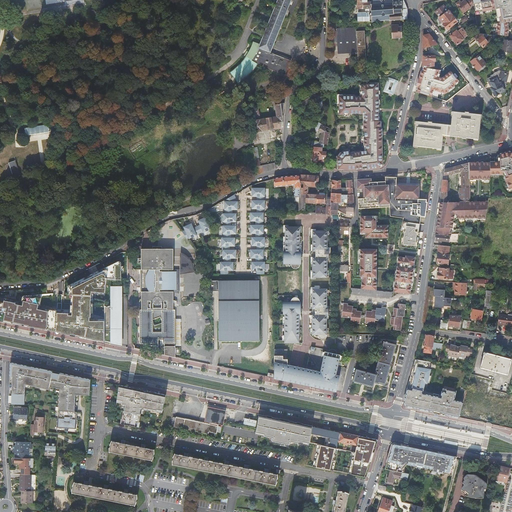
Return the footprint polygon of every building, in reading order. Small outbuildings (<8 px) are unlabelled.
[(271,52),(291,0),(277,0),(259,44),(253,41),(252,42),(251,44),(251,45),(250,47),(249,48),(248,49),(248,51),(245,50),(244,52),(243,54),(245,55),(241,60),(230,72),(238,83),(249,74),(258,63),(285,74),(290,61),(271,52)] [(359,22),(364,22),(364,20),(370,20),(370,14),(372,13),(371,2),(367,2),(367,0),(357,0),(357,9),(361,9),(361,14),(358,14),(359,22)] [(407,20),(407,19),(407,16),(408,15),(407,9),(403,0),(379,0),(371,1),(371,2),(372,13),(372,21),(372,22),(373,22),(378,21),(378,22),(379,22),(379,21),(384,21),(384,22),(385,22),(385,21),(390,21),(390,22),(391,22),(391,21),(394,20),(394,21),(395,21),(395,20),(400,20),(400,21),(403,21),(403,20),(407,20)] [(456,4),(463,13),(473,5),(472,0),(468,0),(467,1),(465,0),(464,0),(461,3),(459,1),(456,4)] [(511,0),(473,0),(476,15),(496,12),(498,23),(502,23),(502,25),(510,24),(511,23),(511,0)] [(449,28),(456,22),(457,22),(449,11),(448,11),(444,5),(435,11),(440,17),(439,18),(444,24),(443,24),(447,29),(449,28)] [(498,23),(496,24),(495,35),(497,35),(510,38),(511,29),(510,24),(502,25),(502,23),(498,23)] [(398,25),(391,25),(392,39),(403,38),(402,27),(398,27),(398,25)] [(460,25),(450,33),(451,35),(450,36),(457,44),(468,35),(460,25)] [(337,29),(338,31),(333,31),(334,41),(338,41),(338,51),(359,51),(359,63),(366,63),(365,31),(357,31),(357,28),(337,29)] [(483,35),(484,34),(480,33),(478,33),(474,36),(474,37),(474,39),(475,40),(477,41),(477,40),(483,47),(488,43),(482,36),(483,35)] [(423,62),(423,67),(435,67),(435,56),(428,56),(428,52),(429,51),(428,47),(437,44),(429,34),(423,35),(423,62)] [(511,47),(511,40),(502,39),(501,51),(511,52),(511,47)] [(480,72),(487,66),(479,55),(475,58),(474,56),(469,60),(471,62),(470,62),(477,71),(478,70),(480,72)] [(423,67),(415,91),(437,99),(439,92),(445,94),(456,87),(455,86),(460,81),(451,71),(442,77),(439,77),(440,70),(423,67)] [(493,87),(491,88),(494,96),(499,94),(499,93),(504,91),(504,90),(505,90),(509,73),(500,71),(494,74),(494,75),(491,76),(492,77),(487,79),(490,86),(492,85),(493,87)] [(391,79),(392,77),(391,77),(390,79),(388,78),(384,91),(393,95),(398,81),(395,80),(396,79),(395,78),(394,80),(391,79)] [(381,162),(383,162),(382,151),(381,151),(381,146),(382,146),(382,128),(381,128),(380,128),(380,121),(378,121),(378,120),(378,117),(378,113),(379,112),(379,108),(378,108),(378,105),(378,99),(378,94),(378,91),(378,83),(368,83),(363,85),(363,87),(361,87),(361,96),(359,97),(354,97),(354,95),(342,96),(340,96),(340,100),(339,100),(339,106),(340,106),(340,109),(340,114),(349,114),(350,114),(350,113),(358,113),(359,113),(359,112),(363,112),(365,114),(366,121),(363,121),(363,125),(364,125),(364,138),(364,145),(366,145),(367,151),(365,151),(364,151),(350,153),(350,151),(343,152),(339,156),(337,156),(338,167),(339,167),(340,169),(356,169),(359,169),(358,167),(363,167),(363,169),(367,168),(378,167),(378,166),(380,166),(381,164),(381,162)] [(322,103),(320,88),(315,89),(312,91),(312,92),(311,93),(308,93),(303,96),(301,98),(300,100),(303,102),(305,105),(305,106),(308,105),(309,103),(310,104),(311,102),(315,100),(316,103),(319,101),(322,103)] [(284,103),(285,94),(275,95),(277,105),(284,103)] [(281,127),(284,103),(277,105),(275,105),(276,116),(270,118),(272,129),(281,127)] [(254,132),(254,133),(269,130),(267,118),(260,119),(258,106),(251,107),(253,120),(252,121),(254,132)] [(428,122),(416,121),(413,146),(441,149),(442,146),(452,147),(456,145),(457,137),(462,138),(462,139),(466,139),(466,138),(478,139),(481,115),(469,113),(469,112),(465,112),(465,113),(452,111),(451,125),(432,123),(432,122),(428,121),(428,122)] [(319,122),(322,116),(319,114),(314,124),(319,122)] [(327,127),(319,122),(314,124),(315,128),(317,127),(320,129),(319,131),(322,133),(322,135),(321,135),(320,142),(313,141),(312,147),(314,147),(323,148),(324,148),(324,145),(328,145),(329,132),(327,132),(326,129),(327,127)] [(54,129),(53,124),(25,128),(26,135),(50,131),(50,129),(54,129)] [(254,132),(247,133),(249,142),(256,141),(254,133),(254,132)] [(326,162),(327,152),(323,151),(323,148),(314,147),(314,151),(315,152),(314,153),(316,155),(312,158),(316,163),(317,163),(320,161),(322,159),(321,162),(325,162),(326,162)] [(500,162),(490,162),(490,174),(502,174),(504,177),(509,189),(511,188),(511,153),(509,152),(499,154),(500,162)] [(9,162),(13,174),(20,172),(16,160),(9,162)] [(445,169),(444,176),(461,171),(461,177),(460,177),(460,181),(461,181),(461,185),(459,185),(459,190),(458,190),(458,192),(459,192),(459,199),(459,202),(469,201),(469,180),(469,162),(445,169)] [(486,179),(490,179),(490,174),(490,162),(482,162),(477,162),(469,162),(469,180),(474,180),(474,179),(482,179),(482,180),(486,180),(486,179)] [(260,166),(256,167),(257,174),(276,169),(275,165),(275,163),(260,166)] [(274,178),(274,187),(295,185),(297,185),(297,188),(294,188),(294,201),(299,201),(299,209),(305,210),(306,203),(306,194),(300,194),(300,184),(299,175),(284,176),(274,178)] [(315,176),(299,175),(300,184),(300,194),(306,194),(306,184),(314,185),(315,176)] [(379,207),(389,207),(390,216),(403,218),(403,221),(419,224),(420,224),(420,216),(424,217),(425,217),(427,202),(426,202),(427,199),(418,199),(418,198),(419,186),(398,185),(398,186),(396,186),(397,177),(395,177),(387,177),(385,177),(385,181),(377,182),(379,207)] [(358,198),(358,209),(379,207),(377,182),(371,182),(371,179),(357,180),(357,185),(357,189),(363,188),(363,198),(358,198)] [(341,180),(332,180),(332,189),(332,193),(341,193),(341,187),(341,180)] [(443,180),(440,202),(447,202),(447,198),(448,184),(449,181),(448,181),(448,180),(443,180)] [(265,189),(252,188),(252,198),(256,198),(256,201),(264,201),(264,198),(265,198),(265,189)] [(317,195),(316,203),(325,203),(326,195),(325,195),(325,193),(319,192),(319,195),(317,195)] [(278,193),(275,193),(275,211),(284,211),(284,208),(278,207),(278,193)] [(332,198),(332,201),(340,202),(341,203),(342,203),(342,204),(344,205),(344,202),(342,202),(342,198),(347,198),(347,195),(341,194),(341,193),(332,193),(332,198)] [(306,203),(316,203),(317,195),(306,194),(306,203)] [(265,201),(252,201),(252,210),(256,210),(256,213),(264,213),(264,210),(265,210),(265,201)] [(331,206),(331,210),(337,210),(340,211),(346,215),(352,216),(354,216),(353,207),(346,207),(346,208),(337,208),(338,204),(342,205),(342,204),(342,203),(341,203),(340,202),(332,201),(331,206)] [(484,219),(485,219),(487,209),(488,201),(469,202),(464,202),(464,218),(472,218),(472,219),(477,219),(477,218),(480,218),(480,219),(484,219)] [(238,202),(224,202),(224,211),(225,211),(225,214),(233,214),(233,211),(238,211),(238,202)] [(436,234),(450,235),(451,234),(453,220),(454,220),(456,219),(457,218),(459,218),(459,219),(464,219),(464,218),(464,202),(459,202),(447,202),(440,202),(440,203),(440,205),(440,206),(439,208),(437,222),(437,227),(436,234)] [(316,207),(316,213),(331,214),(331,210),(331,206),(327,206),(327,209),(321,208),(316,207)] [(264,213),(251,213),(251,223),(255,223),(255,225),(263,226),(263,223),(264,223),(264,213)] [(225,214),(223,214),(223,224),(223,226),(231,226),(231,223),(236,224),(237,214),(233,214),(225,214)] [(360,220),(360,232),(365,232),(365,238),(371,238),(371,237),(374,237),(374,238),(378,238),(378,236),(381,236),(382,238),(388,238),(388,227),(384,227),(384,225),(376,225),(376,216),(361,216),(361,220),(360,220)] [(192,224),(183,227),(189,240),(197,236),(197,235),(202,233),(203,234),(212,230),(206,218),(198,221),(199,226),(194,228),(192,224)] [(402,221),(400,237),(402,237),(401,240),(400,239),(399,247),(418,249),(419,237),(419,234),(418,234),(419,224),(403,221),(402,221)] [(348,223),(339,223),(338,234),(344,234),(344,230),(348,230),(348,223)] [(264,226),(251,225),(250,235),(255,235),(255,238),(263,238),(263,235),(264,235),(264,226)] [(223,226),(223,236),(223,238),(231,238),(231,236),(237,236),(237,226),(231,226),(223,226)] [(300,226),(288,226),(288,227),(285,227),(285,232),(285,237),(285,240),(285,243),(285,251),(285,258),(285,264),(291,264),(291,265),(291,266),(292,266),(292,267),(293,267),(293,268),(294,268),(295,268),(296,268),(297,268),(298,268),(298,267),(299,267),(299,266),(300,266),(300,265),(300,264),(300,263),(299,263),(299,262),(299,261),(300,261),(300,257),(301,257),(301,253),(300,253),(300,245),(300,238),(300,232),(300,226)] [(316,231),(313,231),(313,238),(313,245),(313,251),(313,252),(311,252),(311,257),(313,257),(312,263),(312,270),(312,277),(316,277),(327,277),(327,261),(328,247),(328,231),(316,231)] [(223,238),(221,238),(221,248),(222,248),(222,250),(223,250),(230,250),(230,248),(235,248),(235,238),(231,238),(223,238)] [(265,238),(252,238),(251,247),(256,247),(256,250),(264,250),(264,247),(265,247),(265,238)] [(444,253),(449,254),(450,246),(439,245),(438,253),(444,253)] [(152,249),(141,249),(141,270),(147,270),(147,274),(143,274),(143,288),(146,288),(147,292),(141,292),(141,301),(139,301),(139,338),(144,338),(144,340),(144,341),(144,342),(145,342),(154,344),(155,344),(155,343),(156,343),(156,342),(158,334),(165,335),(164,340),(164,341),(165,341),(171,341),(170,337),(175,337),(175,301),(173,301),(173,292),(173,290),(175,290),(175,271),(168,271),(168,269),(173,270),(173,249),(161,249),(152,249)] [(362,279),(361,288),(376,290),(376,285),(375,285),(375,278),(376,278),(376,270),(375,270),(375,268),(376,268),(377,260),(375,260),(375,253),(377,253),(377,249),(365,249),(361,249),(359,249),(359,250),(359,249),(360,249),(360,258),(359,258),(359,259),(360,259),(360,267),(362,267),(362,270),(360,270),(360,277),(363,277),(363,279),(362,279)] [(230,250),(223,250),(223,260),(223,263),(231,263),(231,260),(236,260),(236,250),(230,250)] [(264,250),(251,250),(251,259),(255,260),(255,262),(263,262),(263,260),(264,260),(264,250)] [(180,252),(179,252),(180,274),(194,272),(194,270),(194,268),(193,266),(191,262),(188,258),(184,255),(180,252)] [(441,263),(441,265),(445,265),(446,264),(448,264),(449,255),(443,254),(438,254),(437,263),(441,263)] [(396,281),(395,292),(410,294),(412,283),(413,283),(414,278),(412,278),(413,273),(414,273),(415,268),(414,268),(415,257),(406,255),(405,257),(398,256),(398,257),(399,257),(400,257),(398,266),(397,266),(397,270),(398,270),(397,277),(396,276),(395,281),(396,281)] [(71,312),(57,312),(57,332),(104,342),(104,319),(94,319),(96,294),(108,296),(111,281),(124,281),(124,264),(122,261),(69,286),(68,296),(72,297),(71,312)] [(223,263),(220,263),(220,272),(220,275),(228,275),(228,272),(234,272),(234,263),(231,263),(223,263)] [(265,263),(252,263),(252,272),(257,272),(256,275),(265,275),(265,272),(265,263)] [(449,268),(440,268),(440,272),(438,272),(438,279),(449,279),(449,268)] [(259,280),(208,280),(208,291),(211,291),(212,321),(218,321),(218,341),(260,340),(259,280)] [(455,282),(455,289),(455,294),(466,295),(467,283),(455,282)] [(392,292),(351,287),(350,294),(390,298),(390,297),(392,297),(392,292)] [(110,306),(104,306),(104,319),(104,342),(111,343),(111,329),(122,329),(122,288),(110,288),(110,306)] [(312,288),(312,296),(312,303),(312,305),(312,308),(312,315),(312,320),(312,335),(319,335),(319,336),(319,337),(319,338),(320,338),(321,339),(322,339),(323,339),(324,339),(325,339),(325,338),(326,338),(326,337),(327,337),(327,336),(327,335),(327,334),(327,333),(327,328),(327,318),(327,306),(327,289),(316,288),(312,288)] [(452,298),(448,298),(444,297),(445,290),(434,289),(434,296),(436,296),(435,303),(435,306),(443,307),(443,308),(451,309),(452,298)] [(495,290),(487,289),(485,306),(493,307),(495,290)] [(0,319),(55,332),(56,321),(57,312),(57,310),(45,310),(40,308),(43,294),(22,295),(21,301),(4,297),(3,301),(0,299),(0,319)] [(299,343),(299,320),(299,314),(301,314),(301,310),(300,310),(300,305),(298,305),(298,304),(299,304),(299,303),(300,302),(300,301),(300,300),(299,300),(299,299),(298,298),(297,298),(297,297),(296,297),(295,297),(294,297),(293,297),(293,298),(292,298),(292,299),(291,299),(291,300),(291,301),(291,302),(285,301),(285,305),(285,311),(284,319),(284,325),(284,335),(284,340),(292,340),(292,343),(299,343)] [(348,303),(344,303),(342,317),(351,318),(351,322),(360,323),(361,311),(356,311),(356,309),(353,308),(353,306),(348,305),(348,303)] [(397,308),(394,308),(393,315),(403,317),(405,305),(398,304),(397,308)] [(371,311),(366,311),(365,323),(374,324),(375,320),(384,321),(385,307),(381,307),(381,308),(376,308),(376,310),(372,310),(371,311)] [(483,311),(473,309),(471,318),(481,320),(483,311)] [(460,317),(451,315),(449,325),(459,327),(460,317)] [(511,316),(499,315),(498,325),(507,326),(507,325),(510,325),(509,327),(511,327),(511,316)] [(400,330),(402,318),(391,317),(390,324),(394,325),(393,329),(400,330)] [(465,320),(464,320),(463,327),(470,328),(471,321),(470,321),(470,318),(465,317),(465,320)] [(440,329),(448,330),(449,321),(441,320),(440,329)] [(111,343),(122,346),(122,329),(111,329),(111,343)] [(175,346),(175,337),(170,337),(171,341),(165,341),(164,341),(164,340),(165,335),(158,334),(156,342),(156,343),(155,343),(155,344),(154,344),(145,342),(144,342),(144,341),(144,340),(144,338),(139,338),(139,343),(158,347),(158,340),(160,340),(160,342),(162,342),(162,344),(164,344),(164,346),(175,346)] [(437,336),(426,335),(425,345),(433,346),(433,340),(436,340),(437,336)] [(375,374),(368,372),(365,384),(373,386),(374,382),(379,383),(379,382),(386,384),(396,344),(387,342),(388,341),(386,341),(386,342),(384,341),(375,374)] [(461,347),(456,346),(456,345),(451,344),(451,345),(447,345),(446,351),(449,352),(449,353),(451,353),(451,356),(458,357),(459,355),(466,357),(466,355),(469,356),(469,355),(473,356),(474,349),(470,348),(471,348),(468,347),(468,346),(461,345),(461,347)] [(164,346),(164,355),(169,356),(168,354),(175,354),(175,353),(175,348),(175,346),(164,346)] [(288,347),(274,349),(274,378),(307,385),(331,390),(339,355),(340,356),(340,355),(341,354),(337,354),(337,353),(337,352),(337,351),(336,351),(336,350),(335,350),(335,349),(334,349),(333,348),(332,349),(331,349),(330,349),(329,350),(329,351),(328,352),(325,351),(324,352),(324,356),(320,371),(307,368),(288,364),(288,347)] [(485,353),(481,368),(508,375),(511,359),(511,358),(485,352),(484,352),(484,353),(485,353)] [(331,390),(337,392),(340,375),(336,375),(339,360),(340,359),(340,356),(339,355),(331,390)] [(441,397),(423,393),(423,392),(425,384),(427,384),(428,381),(430,375),(431,369),(429,369),(431,361),(415,358),(408,387),(407,392),(404,401),(405,404),(407,406),(431,411),(449,415),(459,417),(460,413),(464,401),(454,399),(456,392),(447,390),(447,392),(443,391),(441,397)] [(25,387),(25,384),(30,385),(46,389),(46,387),(49,388),(50,386),(57,388),(60,388),(60,389),(60,391),(59,401),(60,401),(60,407),(59,407),(59,411),(57,427),(65,428),(65,431),(67,431),(67,428),(76,429),(77,412),(75,412),(76,394),(76,393),(82,393),(81,395),(90,395),(91,379),(80,377),(75,376),(75,377),(69,376),(70,374),(68,374),(60,372),(59,374),(53,372),(53,371),(47,370),(40,368),(35,367),(18,363),(12,362),(11,362),(9,404),(25,404),(25,387)] [(365,384),(368,372),(357,369),(353,381),(365,384)] [(137,427),(141,412),(162,416),(166,395),(133,388),(119,385),(117,403),(125,405),(121,424),(137,427)] [(480,413),(482,405),(469,401),(467,410),(480,413)] [(23,418),(22,419),(28,419),(28,408),(22,407),(19,407),(14,407),(13,413),(13,417),(13,419),(18,419),(19,418),(23,418)] [(223,426),(226,411),(208,408),(205,422),(211,424),(219,425),(223,426)] [(298,423),(259,415),(255,432),(265,434),(265,436),(273,437),(273,441),(289,444),(289,441),(298,442),(298,440),(309,442),(311,434),(313,426),(298,423)] [(35,424),(31,424),(30,435),(35,436),(35,432),(43,432),(44,417),(37,416),(37,418),(35,418),(35,424)] [(219,425),(211,424),(210,425),(208,424),(186,420),(186,419),(185,419),(185,420),(177,418),(176,421),(174,421),(172,427),(209,434),(209,432),(217,433),(217,434),(219,425)] [(256,421),(245,418),(243,424),(255,426),(256,421)] [(315,427),(313,426),(311,434),(326,437),(324,446),(334,448),(337,449),(338,442),(340,432),(318,427),(315,427)] [(340,432),(338,442),(357,446),(359,436),(349,434),(340,432)] [(357,446),(351,474),(366,477),(378,440),(370,438),(359,436),(357,446)] [(31,443),(31,441),(30,441),(14,441),(14,444),(13,444),(13,452),(15,452),(14,457),(15,457),(29,458),(29,448),(30,448),(34,448),(34,443),(31,443)] [(145,448),(141,447),(125,444),(121,443),(113,441),(111,452),(151,460),(153,449),(145,448)] [(57,444),(46,443),(45,455),(56,456),(57,444)] [(414,455),(415,448),(394,443),(392,445),(390,450),(389,455),(385,469),(390,470),(391,470),(402,472),(403,465),(405,463),(407,464),(411,465),(414,455)] [(330,469),(334,448),(324,446),(321,446),(317,467),(330,469)] [(427,468),(431,469),(433,463),(434,459),(436,452),(426,450),(415,448),(414,455),(411,465),(416,466),(416,465),(423,466),(423,467),(427,468)] [(452,473),(457,457),(450,455),(436,452),(434,459),(433,463),(431,469),(433,469),(432,471),(442,473),(443,471),(449,473),(452,473)] [(268,472),(265,471),(248,468),(245,467),(228,464),(224,463),(208,460),(204,459),(188,456),(184,455),(176,454),(174,465),(275,485),(277,474),(268,472)] [(29,474),(30,458),(29,458),(15,457),(15,461),(20,462),(20,464),(20,468),(22,468),(22,474),(29,474)] [(504,467),(500,466),(496,479),(507,482),(510,468),(504,467)] [(405,480),(407,481),(409,474),(402,472),(391,470),(390,470),(387,483),(398,486),(402,475),(406,476),(405,480)] [(31,491),(31,474),(29,474),(22,474),(21,474),(20,482),(21,482),(21,490),(22,490),(27,490),(31,491)] [(463,482),(465,484),(462,489),(462,490),(462,491),(464,492),(465,491),(469,494),(468,495),(468,496),(475,498),(475,496),(479,497),(480,498),(484,498),(484,491),(485,491),(487,485),(484,484),(483,483),(483,482),(484,481),(481,479),(479,481),(475,477),(474,475),(471,475),(470,475),(469,476),(468,476),(467,476),(466,475),(464,479),(465,480),(463,482)] [(102,499),(104,488),(103,488),(88,484),(88,482),(85,481),(84,484),(76,482),(74,493),(101,498),(102,499)] [(104,488),(102,499),(134,505),(136,494),(127,492),(124,492),(107,488),(104,488)] [(336,501),(336,504),(333,511),(345,511),(348,494),(338,492),(336,501)] [(388,511),(392,500),(392,501),(384,498),(384,497),(383,497),(378,511),(388,511)] [(412,503),(409,511),(422,511),(424,506),(412,503)]
